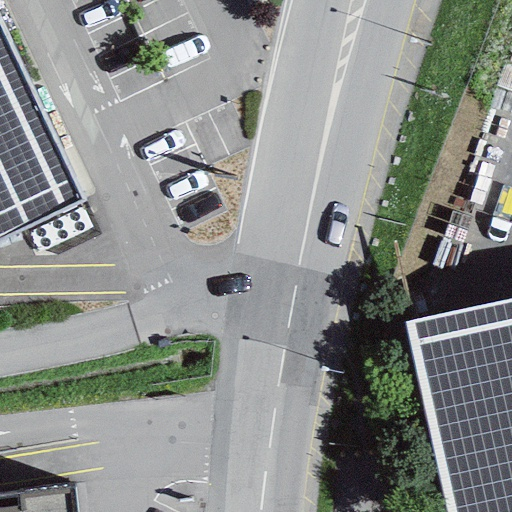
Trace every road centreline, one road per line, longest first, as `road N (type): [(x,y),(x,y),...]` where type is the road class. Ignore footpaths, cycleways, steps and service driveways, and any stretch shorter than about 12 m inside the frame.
road 1 (residential): [(0,355),(184,311),(286,315)]
road 2 (residential): [(300,237),(387,0)]
road 3 (residential): [(320,0),(300,237)]
road 4 (residential): [(286,315),(260,511)]
